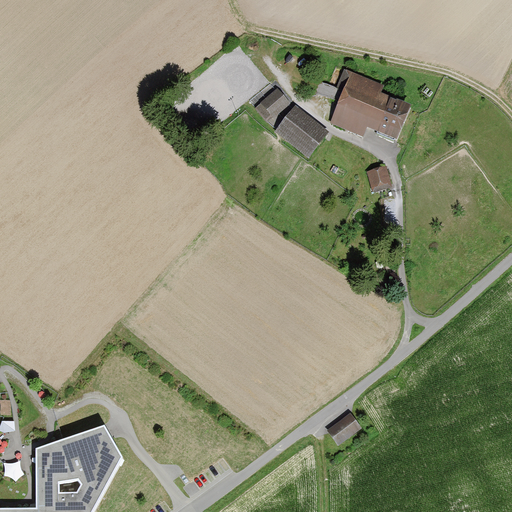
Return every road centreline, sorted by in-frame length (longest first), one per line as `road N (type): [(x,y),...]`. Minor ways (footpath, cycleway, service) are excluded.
road 1 (unclassified): [(511,257),(312,426),(188,511)]
road 2 (track): [(248,55),(261,56),(323,127),(383,155),(391,167),(406,303),(401,353)]
road 3 (track): [(232,0),(255,31),(436,69),(511,116)]
